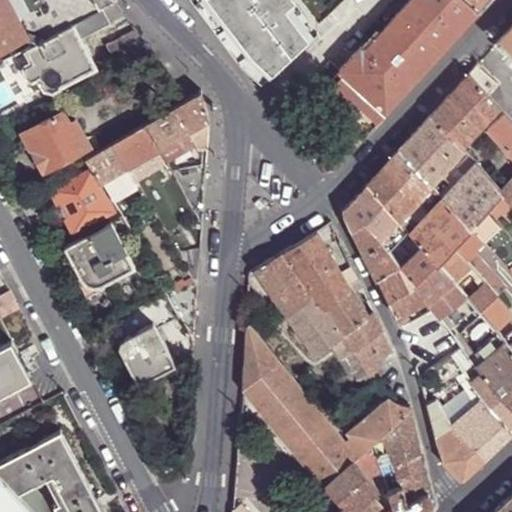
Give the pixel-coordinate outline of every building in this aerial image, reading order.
[(0,0),(0,51),(26,38),(6,0),(0,0)] [(111,0),(6,0),(26,38),(31,48),(72,27),(102,11),(115,5),(111,0)] [(194,0),(240,60),(260,77),(307,33),(284,3),(287,0),(194,0)] [(317,24),(297,0),(287,0),(284,3),(307,33),(317,24)] [(412,0),(402,11),(363,52),(360,49),(338,71),(314,97),(336,117),(326,129),(331,133),(352,149),(385,113),(407,88),(451,41),(477,13),(462,0),(412,0)] [(462,0),(477,13),(488,0),(462,0)] [(123,16),(115,5),(102,11),(108,24),(123,16)] [(108,24),(102,11),(72,27),(80,42),(109,26),(108,24)] [(511,25),(498,40),(511,52),(511,25)] [(80,42),(72,27),(31,48),(26,51),(31,63),(20,69),(18,73),(24,83),(27,84),(39,78),(45,90),(50,92),(94,69),(80,42)] [(152,53),(134,31),(105,46),(118,71),(152,53)] [(469,72),(492,99),(499,84),(478,65),(477,64),(469,72)] [(483,124),(500,107),(492,99),(469,72),(450,92),(431,114),(461,147),(483,124)] [(202,90),(187,98),(143,123),(158,149),(210,120),(202,90)] [(511,155),(511,120),(500,107),(483,124),(511,155)] [(22,131),(43,171),(91,146),(76,119),(72,121),(64,108),(22,131)] [(461,147),(431,114),(400,148),(431,184),(463,150),(461,147)] [(208,148),(210,120),(158,149),(165,161),(192,146),(194,149),(208,148)] [(158,149),(143,123),(114,140),(112,141),(127,167),(158,149)] [(112,141),(114,140),(109,131),(98,137),(103,147),(112,141)] [(127,167),(112,141),(103,147),(87,156),(88,157),(92,165),(102,182),(112,198),(137,183),(127,167)] [(469,226),(442,196),(431,184),(400,148),(368,182),(400,218),(409,230),(410,231),(423,245),(437,260),(452,244),(469,226)] [(442,196),(474,161),(463,150),(431,184),(442,196)] [(203,224),(207,161),(169,168),(203,224)] [(484,210),(501,192),(500,191),(474,161),(442,196),(469,226),(484,210)] [(102,182),(92,165),(52,188),(58,201),(67,217),(74,230),(113,209),(100,183),(102,182)] [(511,179),(500,191),(501,192),(511,203),(511,179)] [(400,218),(368,182),(356,195),(375,218),(369,225),(381,239),(400,218)] [(494,220),(511,204),(511,203),(501,192),(484,210),(494,220)] [(375,218),(356,195),(342,209),(352,229),(369,225),(375,218)] [(50,227),(67,217),(58,201),(41,211),(50,227)] [(493,222),(494,220),(484,210),(469,226),(483,242),(499,229),(493,222)] [(389,251),(409,230),(400,218),(381,239),(389,251)] [(135,265),(112,220),(65,246),(89,289),(135,265)] [(376,277),(401,265),(389,251),(381,239),(369,225),(352,229),(376,277)] [(474,252),(483,242),(469,226),(452,244),(483,279),(492,272),(474,252)] [(283,249),(316,298),(323,308),(350,289),(348,286),(316,229),(283,249)] [(401,265),(423,245),(410,231),(409,230),(389,251),(401,265)] [(511,322),(511,311),(497,294),(483,279),(452,244),(437,260),(454,281),(480,311),(500,333),(511,322)] [(198,286),(201,253),(191,252),(191,246),(173,245),(198,286)] [(454,281),(437,260),(423,245),(401,265),(429,301),(437,311),(441,317),(455,335),(465,348),(473,357),(487,374),(511,402),(511,347),(510,345),(504,338),(500,333),(480,311),(454,281)] [(255,267),(287,315),(316,298),(283,249),(255,267)] [(429,301),(401,265),(376,277),(395,315),(429,301)] [(492,272),(483,279),(497,294),(506,288),(492,272)] [(348,286),(350,289),(350,290),(361,283),(359,279),(348,286)] [(194,338),(198,286),(181,296),(178,291),(169,296),(180,316),(194,338)] [(350,289),(323,308),(346,337),(366,318),(350,290),(350,289)] [(0,294),(0,315),(17,307),(9,290),(0,294)] [(180,316),(169,296),(166,292),(116,318),(125,337),(154,322),(158,328),(180,316)] [(316,356),(329,348),(346,339),(346,337),(323,308),(316,298),(287,315),(316,356)] [(437,311),(429,301),(395,315),(401,326),(404,325),(437,311)] [(346,339),(354,353),(382,329),(374,311),(366,318),(346,337),(346,339)] [(437,311),(404,325),(411,337),(430,324),(441,317),(437,311)] [(455,335),(441,317),(430,324),(443,344),(455,335)] [(240,384),(251,397),(323,485),(352,459),(357,454),(325,414),(245,318),(240,384)] [(176,363),(158,328),(154,322),(125,337),(121,339),(119,345),(139,384),(143,387),(150,388),(155,385),(158,379),(157,373),(176,363)] [(354,353),(370,380),(374,378),(377,367),(383,357),(392,350),(382,329),(354,353)] [(465,348),(455,335),(443,344),(437,348),(436,347),(424,356),(417,365),(417,369),(419,377),(427,376),(427,373),(429,370),(434,366),(454,354),(465,348)] [(11,339),(0,344),(0,393),(32,377),(11,339)] [(353,373),(361,387),(370,380),(354,353),(346,339),(329,348),(338,361),(347,376),(353,373)] [(473,357),(465,348),(454,354),(461,363),(473,357)] [(445,380),(464,368),(461,363),(454,354),(446,360),(434,366),(445,380)] [(511,432),(511,431),(511,402),(487,374),(473,381),(478,388),(484,397),(511,432)] [(476,403),(484,397),(478,388),(473,381),(469,375),(461,381),(465,387),(471,395),(476,403)] [(240,384),(238,411),(250,412),(251,397),(240,384)] [(454,422),(476,403),(471,395),(465,387),(441,405),(454,422)] [(381,432),(410,407),(410,404),(403,402),(400,401),(394,398),(389,395),(347,431),(362,450),(371,442),(381,432)] [(484,457),(511,432),(484,397),(476,403),(454,422),(484,457)] [(426,403),(436,436),(454,422),(441,405),(436,399),(426,403)] [(357,454),(362,450),(347,431),(343,424),(353,416),(342,401),(325,414),(357,454)] [(415,434),(410,407),(381,432),(386,445),(415,434)] [(461,478),(484,457),(454,422),(436,436),(441,458),(461,478)] [(103,511),(59,428),(0,459),(0,475),(16,491),(27,485),(30,484),(38,480),(44,477),(45,477),(42,468),(46,465),(51,474),(63,497),(70,511),(103,511)] [(418,452),(415,434),(386,445),(388,449),(394,463),(418,452)] [(429,490),(418,452),(394,463),(400,483),(404,500),(429,490)] [(343,504),(349,511),(370,492),(376,486),(352,459),(323,485),(342,505),(343,504)] [(44,477),(58,500),(52,502),(49,504),(30,484),(27,485),(16,491),(34,511),(70,511),(63,497),(51,474),(45,477),(44,477)] [(0,511),(34,511),(16,491),(0,475),(0,511)] [(421,511),(432,503),(429,490),(404,500),(400,483),(387,489),(392,508),(395,511),(421,511)] [(370,492),(349,511),(350,511),(385,511),(388,511),(370,492)] [(511,511),(511,493),(500,504),(492,511),(511,511)] [(245,511),(238,503),(234,507),(238,511),(245,511)]
